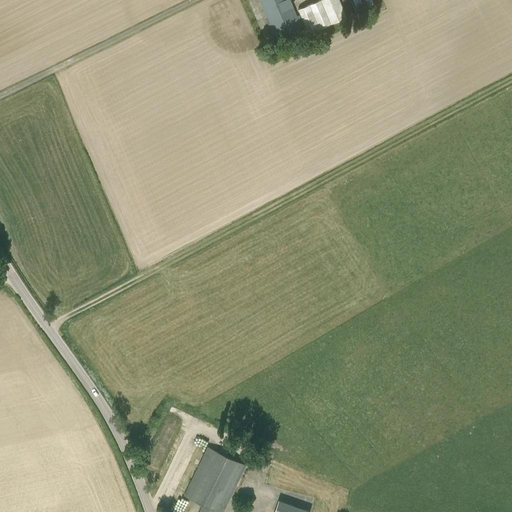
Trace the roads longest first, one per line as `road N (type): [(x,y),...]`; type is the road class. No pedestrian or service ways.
road 1 (track): [(511,77),(47,329)]
road 2 (tertiary): [(150,511),(103,401),(0,254)]
road 3 (unknown): [(0,99),(201,0)]
